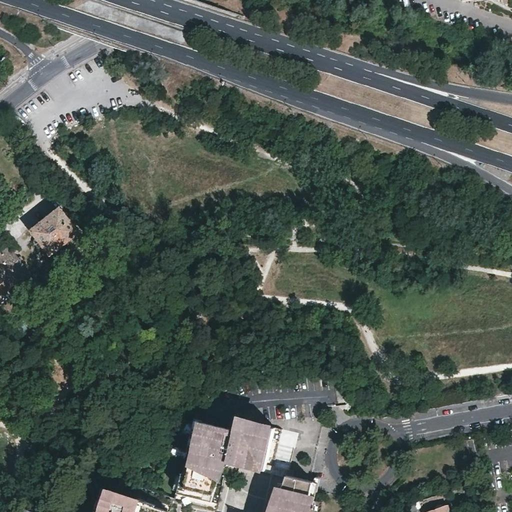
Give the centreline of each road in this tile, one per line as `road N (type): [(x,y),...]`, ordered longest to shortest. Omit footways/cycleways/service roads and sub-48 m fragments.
road 1 (primary): [(26,0),(410,129)]
road 2 (primary): [(375,78),(138,0)]
road 3 (secondary): [(44,73),(178,0)]
road 4 (primary): [(511,124),(375,78)]
road 5 (residential): [(390,433),(375,422),(353,422),(330,449),(345,484),(374,488)]
road 6 (primary): [(511,97),(392,72),(375,78)]
road 7 (residential): [(390,433),(511,408)]
road 8 (primary): [(410,129),(415,141),(511,190)]
